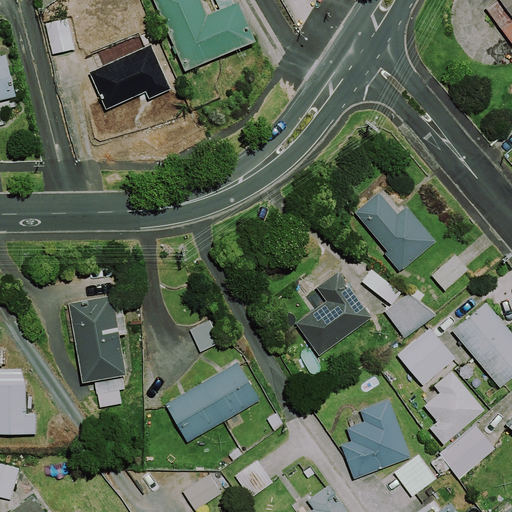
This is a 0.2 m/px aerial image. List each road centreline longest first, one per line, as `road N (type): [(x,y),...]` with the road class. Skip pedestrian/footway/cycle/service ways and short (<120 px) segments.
road 1 (residential): [(356,52),(281,151),(246,179),(127,211),(0,213)]
road 2 (residential): [(356,52),(380,68),(511,223)]
